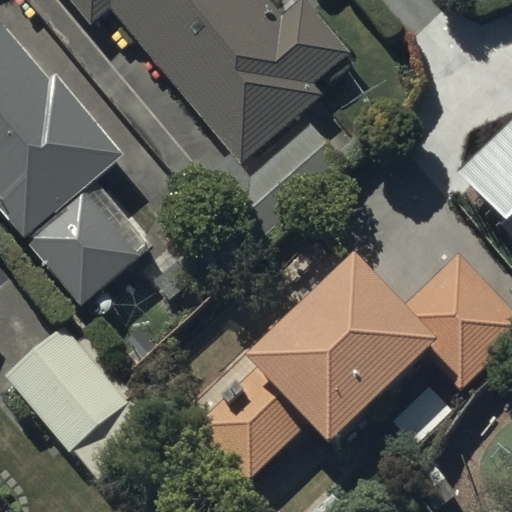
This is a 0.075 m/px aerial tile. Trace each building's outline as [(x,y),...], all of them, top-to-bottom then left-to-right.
[(67,0),(94,32),(112,17),(239,172),(321,104),(313,95),(351,64),(304,7),(283,25),(262,0),(67,0)] [(4,38),(0,40),(0,212),(84,314),(139,269),(135,264),(150,251),(98,189),(123,168),(57,88),(50,94),(4,38)] [(229,165),(191,194),(245,261),(348,178),(314,136),(248,189),(229,165)] [(511,147),(461,195),(511,248),(511,147)] [(511,373),(511,323),(465,275),(410,328),(367,284),(261,388),(267,395),(210,452),(261,503),(316,450),(340,475),(438,379),(471,413),(511,373)] [(72,337),(11,390),(98,491),(160,438),(72,337)]
